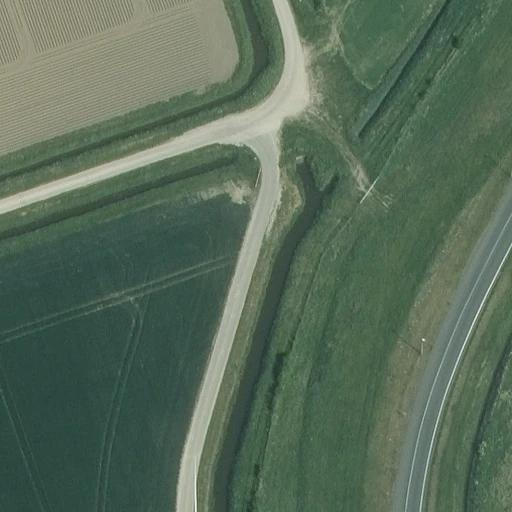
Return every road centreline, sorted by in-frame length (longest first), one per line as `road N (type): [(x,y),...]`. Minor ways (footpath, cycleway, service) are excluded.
road 1 (track): [(206,511),(211,438),(247,284),(274,107)]
road 2 (unclassified): [(0,206),(274,107),(283,36),(271,0)]
road 3 (motorway): [(511,227),(438,390),(411,511)]
